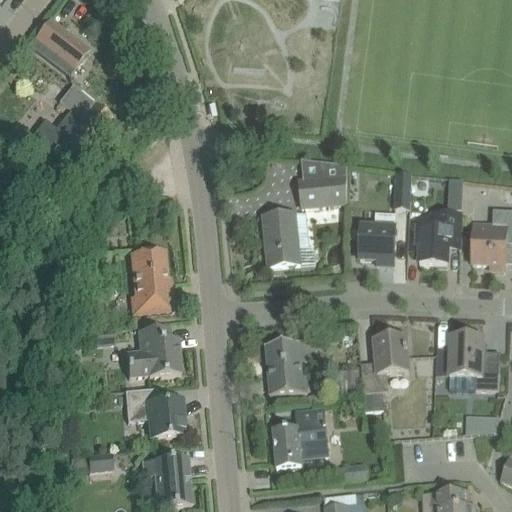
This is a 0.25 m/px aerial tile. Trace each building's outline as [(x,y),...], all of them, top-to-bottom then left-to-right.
[(51,24),(29,52),(70,85),(78,75),(74,72),(88,53),(51,24)] [(13,75),(6,82),(11,88),(18,82),(13,75)] [(72,89),(60,105),(70,113),(83,124),(102,139),(115,123),(72,89)] [(78,169),(102,139),(83,124),(70,113),(56,131),(46,123),(26,148),(43,163),(54,149),(78,169)] [(67,182),(78,169),(54,149),(43,163),(67,182)] [(300,184),(303,212),(347,207),(348,169),(302,164),(304,184),(300,184)] [(395,213),(411,214),(413,180),(397,179),(395,213)] [(511,192),(503,192),(502,204),(511,203),(511,192)] [(506,248),(511,247),(511,215),(493,215),(492,236),(474,235),(473,269),(505,271),(506,248)] [(269,272),(316,267),(314,251),(309,251),(305,216),(264,221),(269,272)] [(394,266),(396,218),(375,217),(374,231),(362,230),(360,264),(394,266)] [(416,249),(421,249),(420,267),(448,268),(449,244),(461,245),(462,218),(432,217),(432,232),(417,231),(416,249)] [(132,299),(134,319),(174,315),(171,283),(167,283),(165,255),(131,258),(135,299),(132,299)] [(102,261),(77,263),(79,283),(104,281),(102,261)] [(113,332),(82,335),(83,352),(115,349),(113,332)] [(170,344),(169,332),(138,335),(140,354),(125,356),(128,384),(180,379),(177,343),(170,344)] [(377,367),(361,368),(365,416),(384,415),(383,396),(388,395),(387,377),(409,375),(407,341),(375,344),(377,367)] [(484,343),(452,342),(450,380),(476,381),(476,394),(499,395),(501,357),(484,356),(484,343)] [(303,380),(302,366),(317,365),(315,345),(266,349),(271,400),(308,397),(306,380),(303,380)] [(334,373),(336,400),(360,397),(358,371),(334,373)] [(150,425),(151,442),(185,439),(182,404),(158,406),(157,393),(126,396),(129,427),(150,425)] [(322,398),(308,399),(309,409),(323,408),(322,398)] [(499,420),(499,405),(471,405),(472,421),(499,420)] [(296,416),(298,432),(274,434),(277,474),(302,471),(302,464),(330,461),(325,413),(296,416)] [(485,421),(485,438),(496,437),(500,422),(485,421)] [(511,453),(501,485),(511,489),(511,453)] [(114,457),(89,459),(91,477),(115,475),(114,457)] [(155,481),(158,511),(168,511),(191,510),(187,462),(143,466),(144,482),(155,481)] [(343,485),(367,483),(366,469),(342,472),(343,485)] [(475,511),(476,509),(471,509),(470,495),(422,498),(423,511),(475,511)] [(357,511),(357,508),(358,508),(357,498),(324,501),(325,511),(357,511)]
